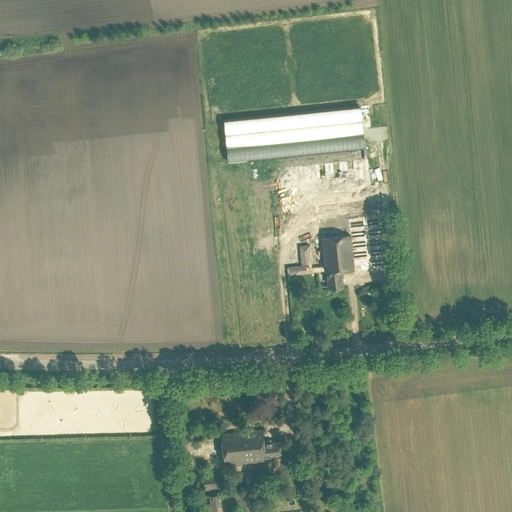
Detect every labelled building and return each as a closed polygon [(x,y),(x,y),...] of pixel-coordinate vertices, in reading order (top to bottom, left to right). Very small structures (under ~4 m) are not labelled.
[(242,118),(242,119),(224,121),(228,161),(246,159),(363,147),(362,136),(359,107),(242,118)] [(223,151),(223,141),(214,141),(214,151),(223,151)] [(319,187),(366,183),(365,166),(317,169),(319,187)] [(367,184),(294,189),(294,201),(368,197),(367,184)] [(342,199),(343,206),(362,205),(362,197),(342,199)] [(354,206),(338,208),(340,219),(344,218),(345,222),(369,219),(368,211),(355,213),(354,206)] [(285,228),(297,228),(297,217),(285,217),(285,228)] [(324,227),(323,220),(311,221),(311,228),(324,227)] [(350,234),(320,238),(321,244),(324,271),(324,274),(327,274),(329,289),(344,288),(342,272),(355,271),(350,234)] [(254,238),(256,282),(274,282),(273,238),(254,238)] [(246,471),(248,486),(267,484),(265,469),(264,469),(264,461),(274,459),(274,457),(282,457),(280,441),(265,442),(263,430),(222,434),(225,465),(258,462),(258,469),(246,471)] [(223,487),(222,485),(240,483),(238,472),(204,475),(205,489),(200,489),(202,511),(232,511),(231,493),(229,493),(229,486),(223,487)] [(235,490),(236,511),(256,511),(254,488),(235,490)]
